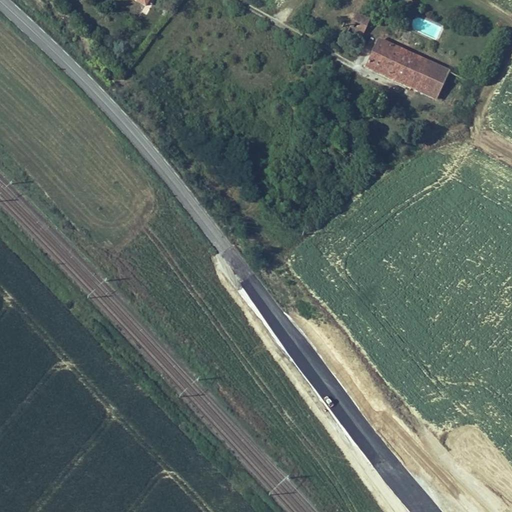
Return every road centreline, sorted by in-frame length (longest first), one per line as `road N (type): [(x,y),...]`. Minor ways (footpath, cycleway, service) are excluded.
road 1 (primary): [(0,0),(126,125),(365,445),(428,511)]
road 2 (track): [(372,70),(245,0)]
road 3 (track): [(511,43),(475,110),(478,133),(511,153)]
